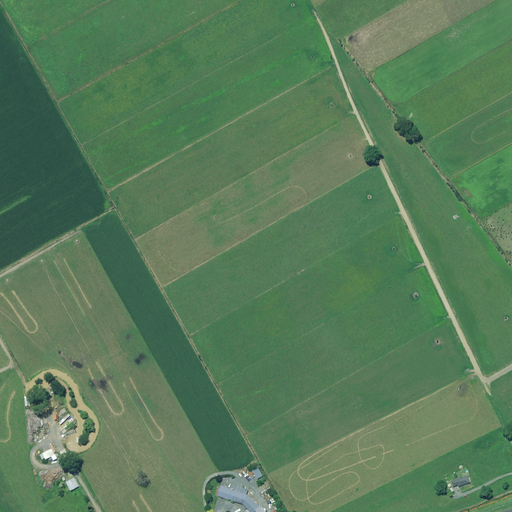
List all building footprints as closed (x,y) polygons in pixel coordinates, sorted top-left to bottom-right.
[(57,460),(53,449),(42,455),(44,459),(46,458),(46,460),(52,457),(54,461),(57,460)] [(263,477),(258,467),(252,469),(258,479),(263,477)] [(470,483),(468,476),(452,481),(454,487),(459,486),(459,487),(470,483)] [(80,487),(75,478),(67,483),(72,491),(80,487)] [(234,490),(222,486),(218,496),(244,505),(251,511),(254,511),(260,507),(248,495),(247,495),(249,489),(236,485),(234,491),(234,490)]
